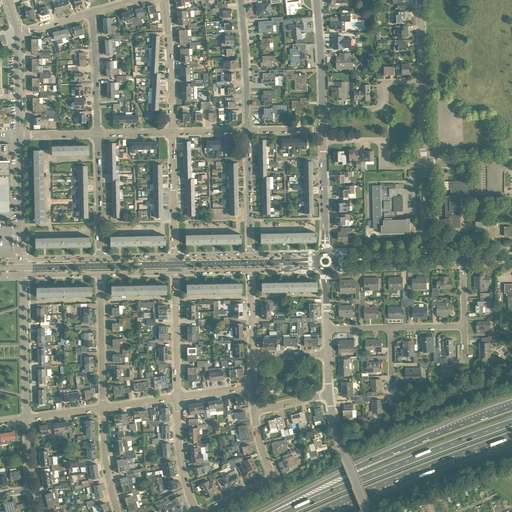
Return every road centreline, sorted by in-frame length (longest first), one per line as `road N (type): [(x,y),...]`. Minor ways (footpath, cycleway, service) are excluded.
road 1 (motorway): [(511,407),(267,511)]
road 2 (motorway): [(511,422),(287,511)]
road 3 (motorway): [(320,511),(511,437)]
road 4 (residential): [(427,259),(422,80)]
road 5 (tertiary): [(22,267),(174,264)]
road 6 (residential): [(26,417),(22,275)]
road 7 (residential): [(208,511),(266,480),(253,410)]
road 8 (residential): [(101,407),(99,273)]
road 9 (residential): [(171,131),(164,0)]
road 10 (residential): [(246,130),(240,0)]
road 11 (residential): [(321,108),(385,106),(385,81),(422,80)]
road 12 (residential): [(174,256),(171,131)]
road 13 (residential): [(99,258),(97,133)]
road 14 (residential): [(247,255),(246,130)]
road 15 (residential): [(176,396),(174,272)]
road 16 (residential): [(368,511),(328,394)]
road 17 (residential): [(97,133),(90,12)]
road 18 (residential): [(22,259),(19,139)]
